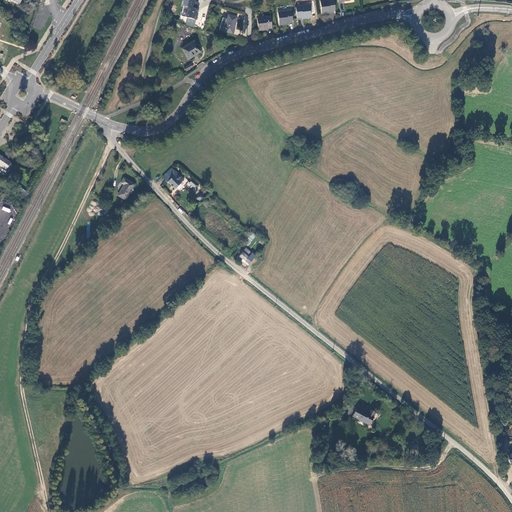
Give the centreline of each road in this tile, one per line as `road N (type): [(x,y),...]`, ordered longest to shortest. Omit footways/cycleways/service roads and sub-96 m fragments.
road 1 (unclassified): [(113,125),(119,149),(221,257),(468,455),(511,501)]
road 2 (track): [(112,139),(32,293),(20,391),(43,489)]
road 3 (unclassified): [(113,125),(150,131),(168,123),(208,71),(239,54),(382,16),(416,17)]
road 4 (track): [(321,511),(318,475),(416,468),(435,463),(451,442)]
